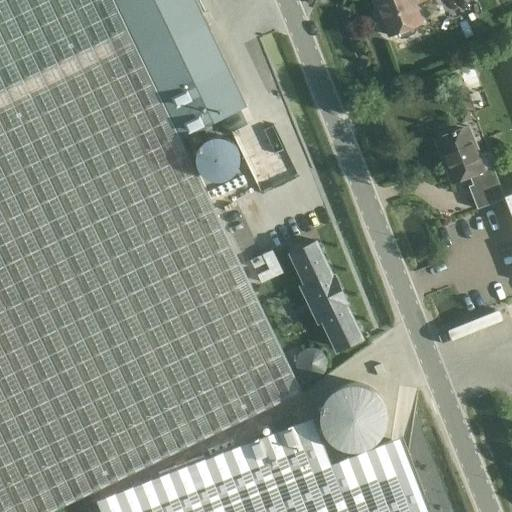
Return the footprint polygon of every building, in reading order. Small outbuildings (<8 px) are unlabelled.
[(0,0),(0,511),(47,511),(301,391),(179,138),(246,106),(194,0),(0,0)] [(415,4),(424,0),(375,0),(389,36),(396,33),(398,37),(402,39),(415,34),(416,30),(415,26),(423,23),(415,4)] [(467,126),(435,139),(453,183),(469,176),(473,185),(468,187),(477,209),(504,198),(493,167),(495,162),(492,155),(486,153),(479,156),(467,126)] [(316,241),(293,252),(302,269),(324,258),(316,241)] [(250,260),(254,268),(266,263),(269,269),(258,275),(261,282),(282,273),(272,250),(250,260)] [(324,258),(302,269),(310,286),(310,287),(333,276),(333,275),(324,258)] [(310,286),(306,288),(312,302),(341,288),(334,275),(333,275),(333,276),(310,287),(310,286)] [(341,288),(312,302),(319,316),(323,314),(346,303),(348,303),(341,288)] [(346,303),(323,314),(332,331),(354,320),(346,303)] [(354,320),(332,331),(340,349),(363,338),(354,320)] [(333,355),(333,354),(332,349),(331,346),(327,341),(322,337),(315,335),(309,336),(305,338),(302,341),(298,346),(296,353),(297,359),(300,366),(306,370),(310,372),(313,372),(320,371),(326,368),(331,362),(332,359),(333,355)] [(104,511),(433,511),(402,430),(329,457),(314,417),(99,499),(104,511)]
